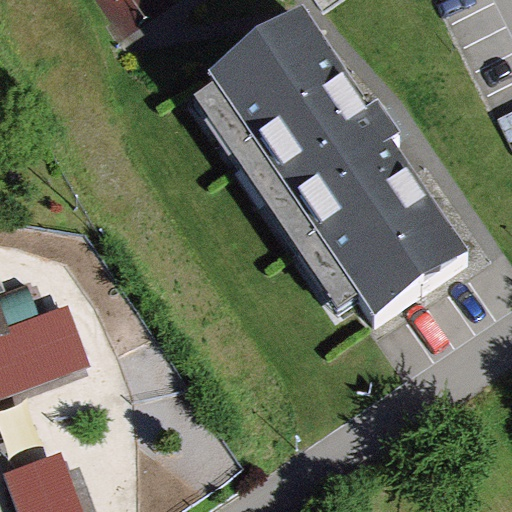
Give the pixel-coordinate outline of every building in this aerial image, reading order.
[(319,0),(328,12),(344,0),(319,0)] [(373,116),(308,23),(211,91),(377,327),(474,259),(400,154),(410,147),(383,109),(373,116)] [(0,331),(10,328),(0,302),(0,331)] [(0,398),(90,366),(67,305),(10,328),(0,331),(0,398)] [(83,511),(60,452),(2,475),(16,511),(83,511)]
